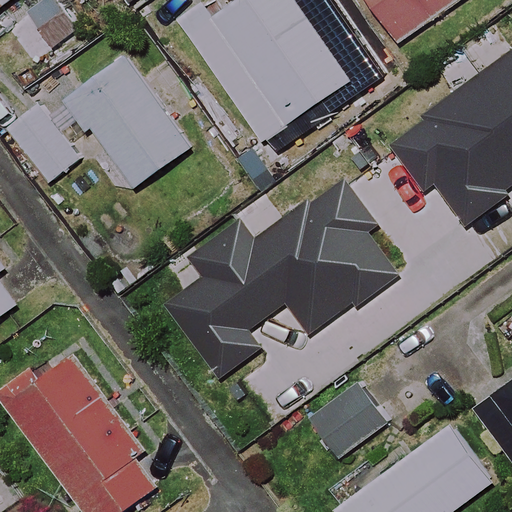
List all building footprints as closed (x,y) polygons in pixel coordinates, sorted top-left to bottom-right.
[(0,0),(0,9),(12,0),(0,0)] [(78,33),(53,0),(49,0),(7,32),(34,67),(78,33)] [(355,81),(298,0),(242,0),(216,18),(292,126),(355,81)] [(463,0),(370,0),(402,44),(463,0)] [(91,133),(96,129),(138,188),(194,148),(128,57),(73,98),(79,106),(74,110),(91,133)] [(83,159),(41,107),(12,129),(54,182),(83,159)] [(0,320),(24,302),(5,276),(12,271),(0,255),(0,320)] [(125,511),(166,484),(75,352),(9,399),(87,511),(125,511)] [(511,383),(479,408),(511,452),(511,383)] [(387,425),(362,391),(314,426),(339,460),(387,425)] [(456,511),(496,482),(454,425),(340,510),(341,511),(456,511)]
